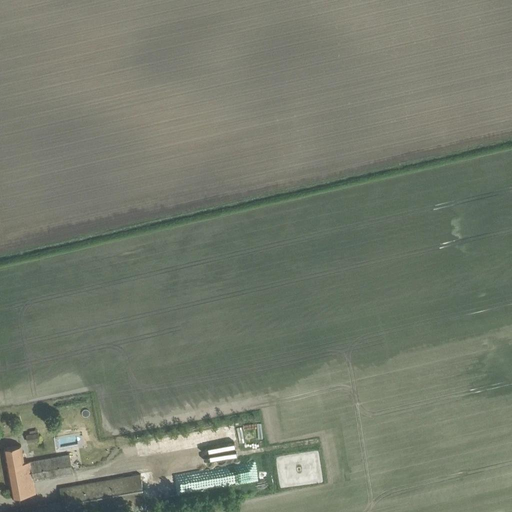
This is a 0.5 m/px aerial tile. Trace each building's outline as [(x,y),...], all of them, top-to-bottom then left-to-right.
[(40,439),(39,433),(28,434),(29,441),(40,439)] [(4,448),(7,467),(24,464),(24,463),(21,445),(4,448)] [(7,467),(13,497),(36,492),(34,482),(73,475),(69,454),(24,463),(24,464),(7,467)] [(140,474),(60,488),(62,500),(64,511),(87,511),(145,501),(140,474)] [(48,511),(47,503),(21,508),(22,511),(48,511)]
